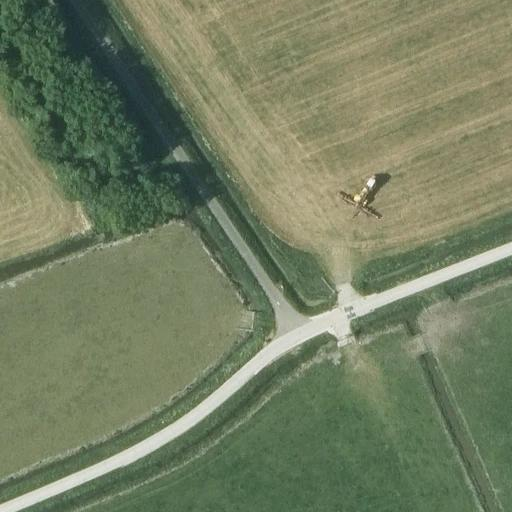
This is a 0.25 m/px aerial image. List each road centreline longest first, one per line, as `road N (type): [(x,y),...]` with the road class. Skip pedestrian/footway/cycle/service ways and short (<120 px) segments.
road 1 (unclassified): [(297,333),(68,0)]
road 2 (tertiary): [(0,510),(144,448),(297,333)]
road 3 (tertiary): [(297,333),(511,248)]
